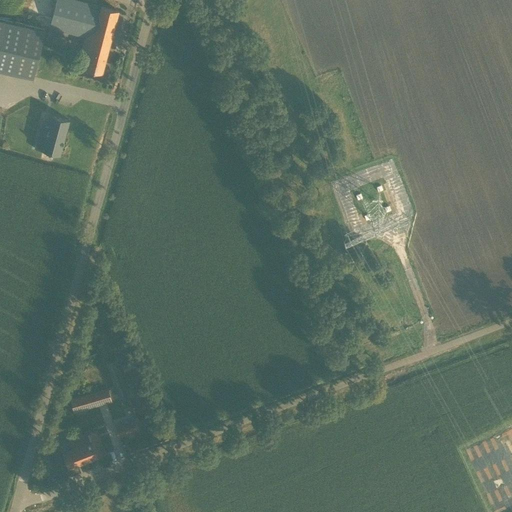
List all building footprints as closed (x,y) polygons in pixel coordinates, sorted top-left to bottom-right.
[(92,4),(77,0),(56,0),(49,28),(83,37),(80,50),(89,52),(85,69),(102,73),(118,11),(92,4)] [(44,29),(5,20),(0,41),(0,69),(33,78),(44,29)] [(68,123),(51,118),(48,130),(45,129),(42,139),(45,140),(41,154),(59,158),(68,123)] [(127,396),(125,392),(114,360),(106,363),(119,399),(127,396)] [(108,388),(81,396),(71,399),(74,411),(112,401),(108,388)] [(139,430),(136,420),(114,427),(118,437),(139,430)] [(96,430),(78,437),(87,460),(105,453),(96,430)] [(69,468),(87,460),(78,437),(70,440),(74,449),(63,453),(69,468)]
